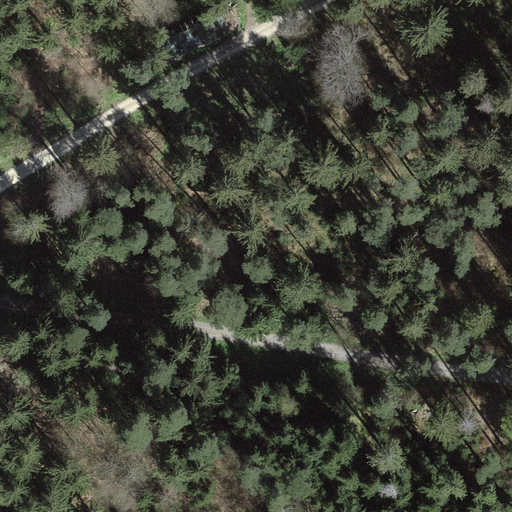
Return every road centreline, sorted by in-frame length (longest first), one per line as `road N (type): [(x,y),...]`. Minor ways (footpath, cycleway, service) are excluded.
road 1 (track): [(0,303),(511,378)]
road 2 (track): [(0,181),(239,24),(290,0)]
